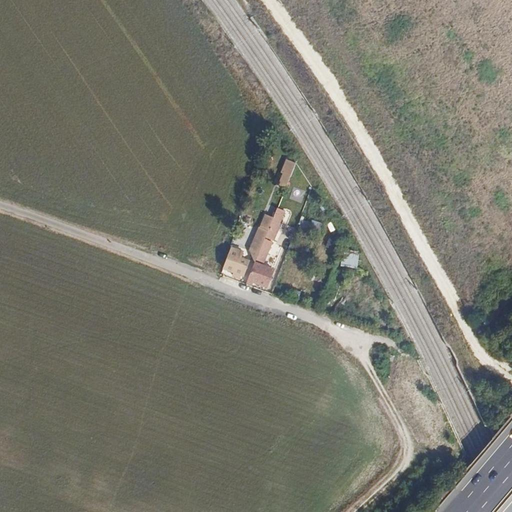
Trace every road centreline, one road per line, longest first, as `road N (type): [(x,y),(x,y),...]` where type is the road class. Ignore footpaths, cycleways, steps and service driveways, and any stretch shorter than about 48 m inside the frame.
road 1 (track): [(263,0),(346,116),(481,359),(511,383)]
road 2 (unclassified): [(395,342),(0,203)]
road 3 (track): [(359,511),(408,457),(394,408),(350,328)]
